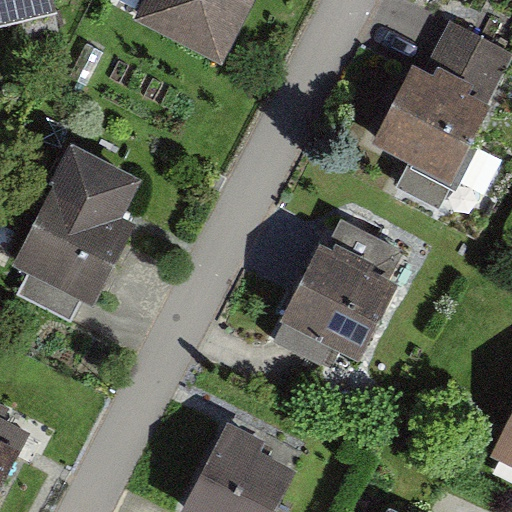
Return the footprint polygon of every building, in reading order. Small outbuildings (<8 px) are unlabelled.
[(95,0),(0,0),(0,46),(101,22),(95,0)] [(303,0),(187,0),(176,20),(264,70),(303,0)] [(511,144),(511,39),(474,21),(415,142),(494,181),(511,144)] [(183,177),(98,135),(31,270),(137,322),(177,241),(157,231),(183,177)] [(446,284),(357,243),(318,327),(407,368),(446,284)] [(511,388),(485,454),(511,465),(511,388)] [(42,511),(71,458),(0,421),(0,511),(42,511)] [(330,511),(353,465),(264,422),(220,511),(330,511)] [(421,511),(385,495),(377,511),(421,511)]
